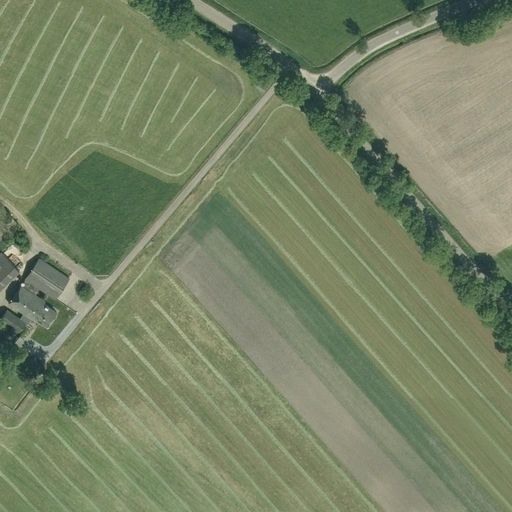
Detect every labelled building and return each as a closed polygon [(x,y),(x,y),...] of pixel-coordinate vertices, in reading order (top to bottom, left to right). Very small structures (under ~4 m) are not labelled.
[(256,86),(262,90),(266,86),(260,81),(256,86)] [(12,233),(19,226),(3,208),(0,211),(0,239),(10,230),(12,233)] [(0,288),(19,270),(1,252),(0,252),(0,288)] [(25,278),(22,284),(35,294),(39,288),(55,299),(69,278),(39,258),(25,278)] [(73,274),(67,285),(78,290),(84,279),(73,274)] [(56,312),(42,303),(44,301),(35,294),(22,284),(8,302),(24,313),(19,317),(7,309),(0,318),(20,332),(26,324),(28,325),(32,319),(33,317),(46,326),(56,312)] [(68,285),(60,297),(70,304),(78,292),(68,285)] [(0,361),(8,365),(15,346),(4,341),(0,339),(0,361)]
